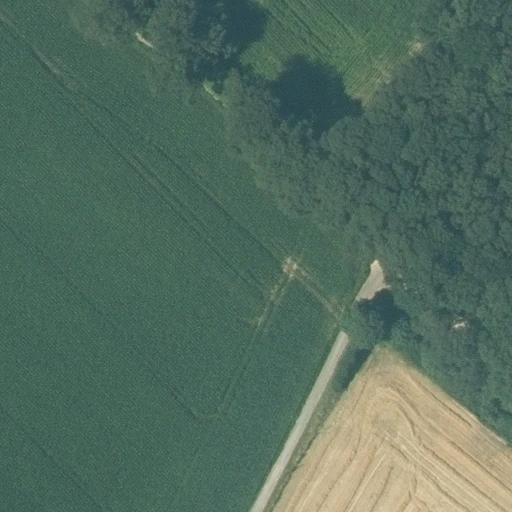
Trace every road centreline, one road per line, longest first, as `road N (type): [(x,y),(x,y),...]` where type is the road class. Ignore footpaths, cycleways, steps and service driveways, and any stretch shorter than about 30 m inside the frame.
road 1 (unclassified): [(511,361),(421,269),(393,258),(380,263),(251,511)]
road 2 (track): [(393,258),(400,248),(511,251)]
